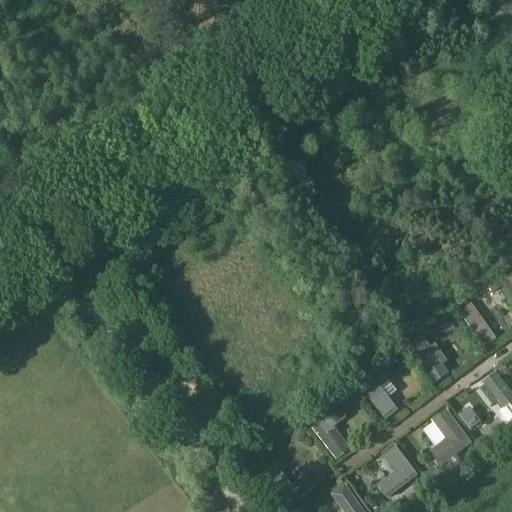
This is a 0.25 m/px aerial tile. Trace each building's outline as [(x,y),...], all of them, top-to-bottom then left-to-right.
[(470,306),(458,314),(461,317),(483,349),(484,350),(495,342),(470,306)] [(432,386),(447,376),(422,339),(407,349),(432,386)] [(511,399),(495,377),(484,385),(511,422),(511,399)] [(370,378),(358,388),(384,423),(397,413),(370,378)] [(333,429),(344,420),(334,406),(308,426),(336,462),(350,452),(333,429)] [(440,468),(470,446),(445,412),(430,423),(445,442),(429,454),(440,468)] [(387,501),(416,478),(392,446),(380,456),(394,474),(376,488),(387,501)] [(303,479),(291,489),(273,467),(263,475),(290,509),(313,491),(303,479)] [(340,511),(361,511),(344,487),(330,497),(340,511)]
